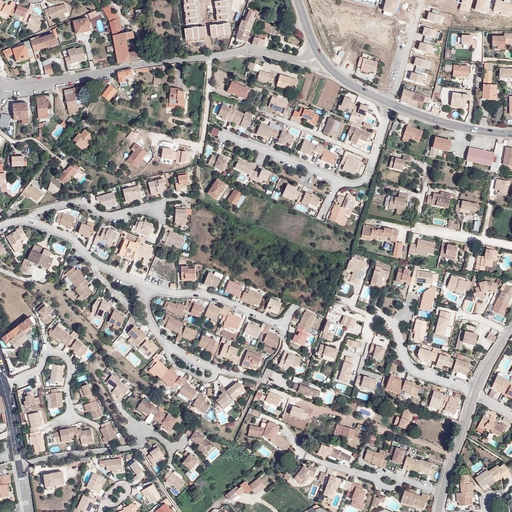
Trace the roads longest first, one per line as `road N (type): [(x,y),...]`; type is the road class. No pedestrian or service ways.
road 1 (residential): [(320,56),(298,61),(249,49),(109,71)]
road 2 (residential): [(23,220),(79,199),(98,213),(117,214),(190,197)]
road 3 (residential): [(373,157),(358,182),(340,183),(225,133)]
road 4 (residential): [(511,244),(420,227),(427,181)]
road 5 (residential): [(442,491),(308,456)]
road 6 (residential): [(150,288),(203,295),(282,325)]
road 7 (residential): [(3,383),(24,376),(44,350),(63,357),(71,370),(71,417)]
road 8 (residential): [(147,318),(167,346),(259,380)]
road 9 (tertiary): [(392,104),(445,123),(511,133)]
road 10 (residential): [(109,71),(85,115),(138,129),(148,144)]
road 11 (residential): [(373,157),(261,110)]
